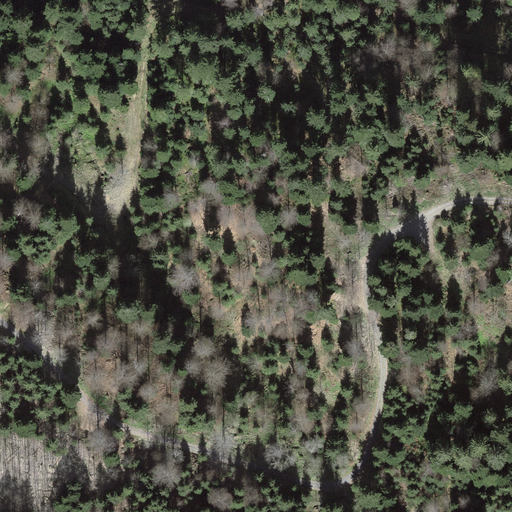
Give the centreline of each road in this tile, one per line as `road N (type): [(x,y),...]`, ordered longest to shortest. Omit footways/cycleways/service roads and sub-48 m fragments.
road 1 (track): [(1,316),(62,379),(137,430),(334,487),(360,467),(377,413),(381,354),(363,300),(371,260),(398,227),(440,206),(511,198)]
road 2 (track): [(0,134),(83,197),(122,199),(157,12),(242,15),(267,0)]
road 3 (track): [(337,0),(511,56)]
